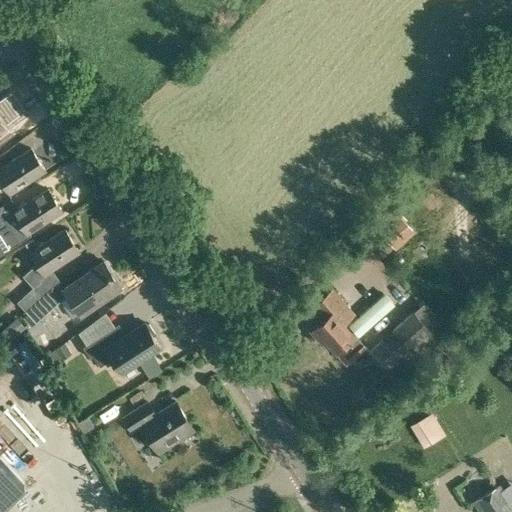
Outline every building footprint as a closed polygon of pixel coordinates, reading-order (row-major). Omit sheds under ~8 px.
[(10,88),(0,95),(0,132),(28,113),(10,88)] [(0,189),(7,185),(10,190),(44,168),(31,147),(1,166),(0,164),(0,189)] [(0,253),(13,245),(31,234),(29,230),(61,210),(48,188),(15,209),(2,218),(0,215),(0,253)] [(395,249),(415,231),(400,214),(380,232),(395,249)] [(37,261),(22,275),(33,287),(51,267),(78,249),(64,228),(38,246),(33,238),(25,243),(30,251),(37,261)] [(64,288),(68,293),(81,312),(120,285),(103,261),(64,288)] [(68,293),(64,288),(59,280),(41,296),(24,310),(35,322),(68,293)] [(367,347),(355,335),(344,322),(355,312),(333,286),(312,304),(323,317),(310,329),(322,342),(325,339),(335,351),(335,352),(346,365),(367,347)] [(17,302),(24,310),(41,296),(33,287),(17,302)] [(393,379),(440,338),(414,310),(367,350),(393,379)] [(0,336),(6,343),(26,326),(17,316),(0,331),(0,336)] [(163,347),(145,319),(125,332),(118,322),(82,345),(90,357),(93,355),(99,366),(110,358),(121,374),(163,347)] [(71,353),(64,344),(56,351),(62,359),(71,353)] [(192,429),(176,402),(155,415),(147,402),(123,418),(131,430),(141,424),(158,451),(192,429)] [(443,413),(421,424),(432,447),(454,436),(443,413)] [(0,455),(0,502),(24,480),(0,455)] [(500,483),(473,501),(479,511),(511,511),(511,502),(503,489),(502,487),(500,483)]
